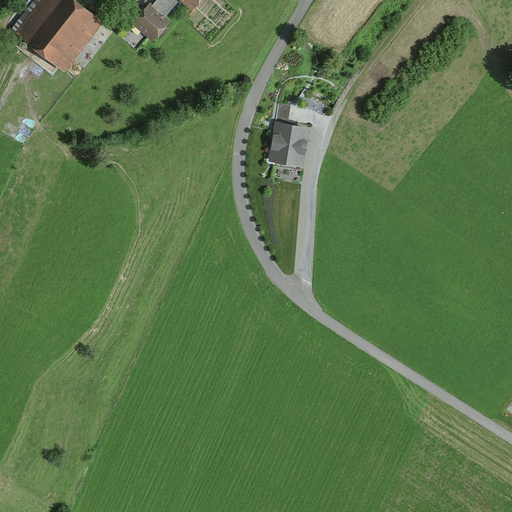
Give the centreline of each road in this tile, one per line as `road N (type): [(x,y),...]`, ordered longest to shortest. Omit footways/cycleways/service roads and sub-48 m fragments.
road 1 (unclassified): [(511,438),(343,331),(301,299),(260,251),(244,210),(239,142),(268,64),(308,0)]
road 2 (track): [(343,101),(420,0)]
